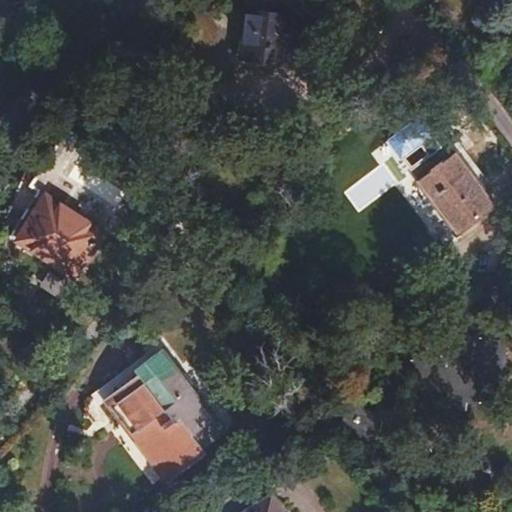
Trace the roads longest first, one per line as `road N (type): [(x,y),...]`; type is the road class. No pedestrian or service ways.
road 1 (residential): [(365,0),(478,98),(511,146)]
road 2 (residential): [(142,0),(0,129)]
